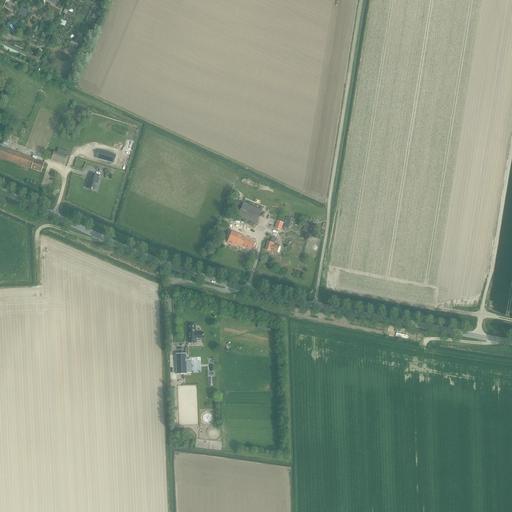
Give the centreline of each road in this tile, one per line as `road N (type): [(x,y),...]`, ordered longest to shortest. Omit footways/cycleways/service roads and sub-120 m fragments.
road 1 (tertiary): [(511,342),(247,290),(148,257),(0,190)]
road 2 (track): [(314,305),(361,0)]
road 3 (track): [(477,336),(511,145)]
